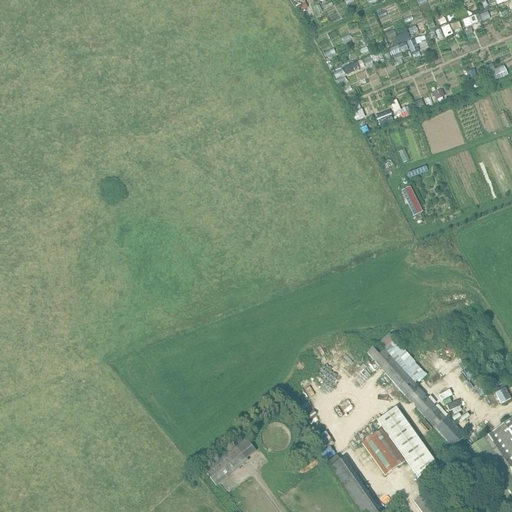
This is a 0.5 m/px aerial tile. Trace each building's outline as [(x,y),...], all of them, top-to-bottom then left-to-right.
[(453,35),(448,25),(441,28),(445,38),(446,37),(452,35),(453,35)] [(399,45),(388,50),(391,57),(402,53),(399,45)] [(442,90),(433,94),(436,100),(445,96),(442,90)] [(391,112),(377,116),(380,125),(393,122),(391,112)] [(411,211),(419,207),(410,188),(401,192),(411,211)] [(418,383),(427,375),(390,333),(374,347),(368,352),(451,448),(459,442),(441,421),(447,416),(418,383)] [(376,423),(381,430),(361,445),(385,478),(405,463),(418,481),(438,467),(396,409),(376,423)] [(511,417),(493,431),(511,458),(511,417)] [(511,461),(492,432),(466,450),(506,507),(511,503),(511,461)] [(230,452),(207,470),(218,484),(241,466),(247,461),(246,459),(236,447),(230,452)] [(358,511),(375,511),(338,458),(327,466),(358,511)] [(445,511),(430,490),(415,501),(422,511),(445,511)]
